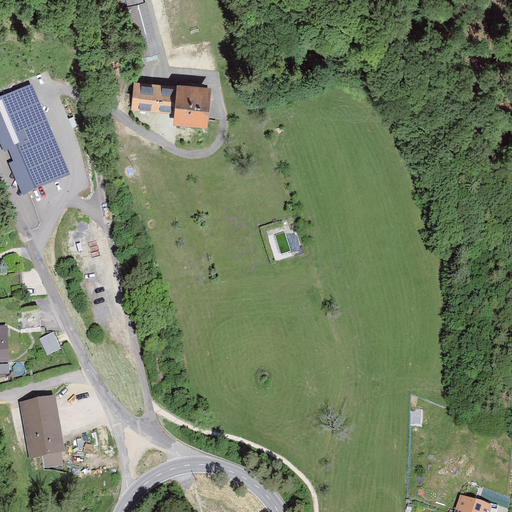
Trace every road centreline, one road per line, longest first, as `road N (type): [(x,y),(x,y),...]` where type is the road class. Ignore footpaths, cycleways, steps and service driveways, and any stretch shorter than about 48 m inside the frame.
road 1 (track): [(153,434),(141,356),(108,242),(73,0)]
road 2 (unclassified): [(110,405),(0,177)]
